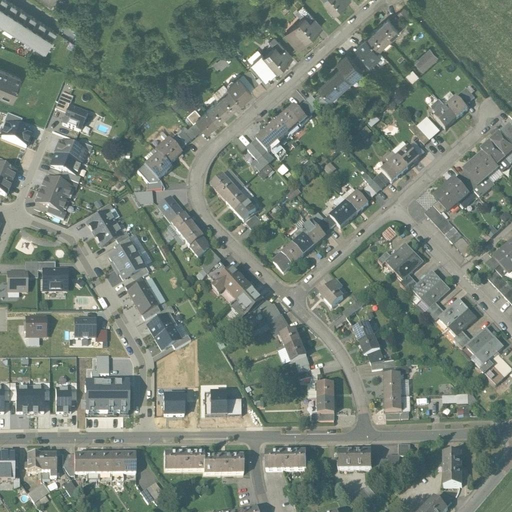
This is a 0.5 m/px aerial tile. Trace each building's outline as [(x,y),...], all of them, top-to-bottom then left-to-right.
[(7,0),(0,10),(0,23),(4,26),(16,6),(7,0)] [(344,0),(324,0),(336,12),(346,2),(344,0)] [(320,26),(302,5),(297,9),(303,17),(284,34),(296,47),(320,26)] [(26,12),(16,6),(4,26),(14,32),(26,12)] [(23,38),(36,18),(26,12),(14,32),(23,38)] [(391,21),(399,30),(404,26),(396,16),(395,16),(396,17),(392,21),(391,20),(391,21)] [(45,24),(36,18),(23,38),(33,44),(45,24)] [(378,28),(389,40),(399,31),(400,31),(399,30),(391,21),(388,18),(388,19),(378,28)] [(45,24),(33,44),(43,50),(55,30),(45,24)] [(367,38),(378,50),(379,50),(378,49),(389,40),(378,28),(367,38),(367,37),(367,38)] [(268,41),(273,46),(274,45),(279,51),(284,48),(273,36),(268,41)] [(367,38),(366,37),(357,46),(362,52),(370,60),(371,62),(381,53),(378,50),(367,38)] [(279,51),(274,45),(273,46),(263,55),(276,69),(287,59),(279,51)] [(284,48),(279,51),(287,59),(291,55),(284,48)] [(436,56),(429,49),(414,63),(421,70),(436,56)] [(358,56),(365,64),(370,60),(362,52),(358,56)] [(276,69),(263,55),(261,53),(249,63),(263,78),(264,80),(276,69)] [(352,59),(348,54),(337,63),(341,67),(352,79),(352,80),(363,71),(360,68),(352,59)] [(352,59),(360,68),(365,64),(358,56),(353,60),(353,59),(352,59)] [(263,78),(249,63),(245,67),(247,70),(257,81),(258,82),(263,78)] [(352,79),(341,67),(331,76),(342,88),(352,79)] [(408,74),(415,81),(421,75),(415,68),(408,74)] [(0,93),(11,99),(20,78),(0,69),(0,93)] [(247,70),(242,74),(252,85),(257,81),(247,70)] [(331,98),(342,88),(331,76),(320,86),(319,86),(331,99),(331,98)] [(251,92),(238,78),(226,87),(239,102),(251,92)] [(239,103),(239,102),(226,87),(224,84),(212,94),(218,100),(228,112),(239,103)] [(457,100),(465,108),(475,100),(467,91),(457,100)] [(73,100),(62,95),(55,112),(66,116),(69,109),(73,100)] [(307,104),(315,112),(319,108),(312,99),(311,100),(312,100),(307,104)] [(446,110),(456,121),(467,111),(467,112),(468,111),(465,108),(457,100),(457,99),(456,100),(446,110)] [(217,121),(228,112),(218,100),(207,109),(206,109),(206,110),(217,122),(217,121)] [(302,108),(310,117),(315,112),(307,104),(302,108)] [(217,122),(206,110),(200,115),(194,107),(186,114),(192,122),(195,120),(197,121),(204,130),(206,132),(206,131),(217,122)] [(278,124),(288,136),(298,127),(300,129),(307,123),(298,112),(295,108),(278,124)] [(298,112),(307,123),(312,119),(310,117),(302,108),(298,112)] [(69,109),(66,116),(62,127),(80,134),(88,116),(69,109)] [(456,121),(446,110),(435,119),(434,119),(445,131),(446,131),(456,121)] [(6,126),(18,131),(22,122),(7,116),(3,125),(6,126)] [(204,131),(204,130),(197,121),(192,125),(200,134),(199,133),(204,130),(204,131)] [(265,133),(277,146),(278,146),(277,146),(288,136),(278,124),(266,134),(266,133),(265,133)] [(199,135),(200,134),(192,125),(187,129),(187,130),(195,139),(195,138),(199,134),(199,135)] [(1,139),(26,149),(31,136),(18,131),(6,126),(1,139)] [(500,136),(511,149),(511,129),(510,127),(500,136)] [(434,138),(426,129),(417,138),(425,147),(425,146),(424,146),(433,138),(434,138)] [(195,139),(187,130),(182,134),(190,142),(190,143),(191,142),(190,142),(194,138),(195,139)] [(180,131),(168,142),(179,153),(186,147),(178,138),(182,134),(180,131)] [(277,146),(265,133),(255,142),(259,146),(267,155),(271,152),(272,154),(279,148),(278,146),(277,146)] [(148,145),(155,153),(168,142),(167,142),(168,141),(161,134),(148,145)] [(190,142),(182,134),(178,138),(186,147),(185,146),(190,142)] [(490,145),(505,160),(511,153),(511,149),(500,136),(490,145)] [(155,153),(158,156),(168,168),(181,156),(181,157),(179,153),(168,142),(168,141),(167,142),(168,142),(155,153)] [(56,154),(55,156),(81,167),(86,155),(77,151),(60,144),(59,147),(58,146),(55,153),(56,154)] [(79,145),(77,151),(86,155),(89,156),(92,150),(79,145)] [(483,156),(497,172),(501,176),(510,167),(505,160),(490,145),(481,153),(483,156)] [(267,155),(259,146),(259,147),(255,150),(263,159),(267,155)] [(408,148),(397,158),(408,170),(419,160),(420,160),(408,148)] [(263,159),(255,150),(250,155),(250,154),(249,154),(257,163),(263,159)] [(81,167),(55,156),(50,169),(64,174),(76,179),(81,167)] [(168,168),(158,156),(155,158),(157,160),(151,165),(150,163),(144,168),(144,167),(143,168),(144,168),(137,174),(146,185),(148,187),(156,186),(159,184),(157,182),(170,171),(168,168)] [(473,165),(488,181),(497,172),(483,156),(473,165)] [(408,170),(397,158),(387,168),(386,167),(381,173),(382,174),(390,183),(391,185),(397,180),(398,180),(397,179),(408,170)] [(478,190),(488,181),(473,165),(463,174),(478,190)] [(0,181),(11,186),(16,173),(0,166),(0,181)] [(76,179),(64,174),(61,180),(78,187),(80,181),(76,179)] [(386,187),(390,183),(382,174),(373,182),(381,191),(385,187),(386,187)] [(46,180),(41,192),(66,203),(71,191),(71,190),(59,185),(46,180)] [(61,180),(59,185),(71,190),(71,191),(75,193),(78,187),(61,180)] [(0,195),(6,198),(11,186),(0,181),(0,195)] [(377,194),(381,191),(373,182),(368,186),(377,195),(377,194)] [(444,191),(459,207),(468,198),(454,182),(444,191)] [(226,205),(238,194),(228,184),(229,183),(228,183),(216,194),(216,195),(216,194),(226,205)] [(146,194),(162,192),(161,185),(160,185),(159,184),(156,186),(148,187),(146,185),(146,194)] [(372,200),(377,195),(369,187),(364,191),(372,200)] [(459,207),(444,191),(434,200),(438,204),(446,213),(449,216),(459,207)] [(36,205),(49,210),(61,215),(62,215),(66,203),(41,192),(36,205)] [(368,206),(357,193),(357,194),(346,204),(357,216),(368,206)] [(247,205),(238,194),(226,205),(235,215),(235,216),(236,216),(243,224),(256,214),(248,204),(247,205)] [(340,231),(357,216),(346,204),(341,198),(334,204),(339,210),(330,218),(329,217),(325,221),(332,230),(336,226),(340,231)] [(157,210),(171,227),(183,217),(170,200),(157,210)] [(98,212),(101,217),(108,213),(108,214),(117,209),(113,203),(98,212)] [(446,213),(438,204),(434,208),(438,213),(442,217),(446,213)] [(438,213),(434,208),(425,216),(429,221),(438,213)] [(62,215),(61,215),(49,210),(47,216),(63,223),(66,216),(62,215)] [(87,225),(94,237),(115,225),(108,214),(108,213),(101,217),(87,225)] [(442,217),(438,213),(429,221),(433,225),(442,217)] [(183,217),(171,227),(170,228),(171,228),(180,239),(193,230),(184,218),(183,217)] [(255,217),(246,225),(246,226),(247,225),(251,229),(259,222),(255,217)] [(442,217),(433,225),(437,230),(446,222),(442,217)] [(322,236),(326,232),(319,225),(314,218),(310,222),(322,236)] [(328,234),(332,230),(325,221),(324,220),(319,225),(326,232),(328,234)] [(259,222),(251,229),(254,234),(254,235),(263,227),(259,222)] [(300,231),(316,249),(325,240),(322,236),(310,222),(300,231)] [(446,222),(437,230),(441,234),(450,226),(446,222)] [(94,237),(101,250),(115,241),(122,238),(122,237),(115,225),(94,237)] [(450,226),(441,234),(445,239),(454,230),(450,226)] [(201,241),(193,230),(180,239),(189,250),(188,251),(189,251),(197,261),(205,255),(210,252),(202,241),(202,240),(201,241)] [(383,237),(390,244),(397,237),(390,230),(383,237)] [(454,230),(445,239),(449,243),(458,235),(454,230)] [(293,246),(303,258),(314,248),(315,249),(316,249),(300,231),(290,239),(295,244),(293,246)] [(122,238),(115,241),(118,246),(134,238),(130,232),(122,237),(122,238)] [(462,240),(458,235),(449,243),(453,248),(461,241),(462,240)] [(465,245),(461,241),(453,248),(457,253),(465,245)] [(469,250),(465,245),(457,253),(461,257),(469,250)] [(114,272),(138,258),(131,246),(109,259),(112,265),(110,266),(114,272)] [(303,258),(293,246),(282,256),(282,255),(282,256),(273,264),(284,276),(292,268),(293,268),(293,267),(303,258)] [(415,257),(406,246),(391,260),(385,266),(386,266),(395,276),(415,257)] [(473,254),(469,250),(461,257),(465,261),(473,254)] [(215,258),(210,252),(205,255),(211,262),(215,258)] [(511,277),(511,262),(504,255),(494,264),(500,270),(509,279),(509,280),(511,277)] [(386,266),(385,266),(391,260),(387,256),(378,264),(383,269),(386,266)] [(424,266),(415,257),(395,276),(403,285),(404,285),(409,280),(424,266)] [(145,270),(138,258),(114,272),(117,278),(119,277),(122,283),(145,270)] [(207,278),(220,265),(221,264),(215,258),(211,262),(201,271),(207,278)] [(25,265),(25,276),(27,276),(26,281),(37,281),(37,274),(37,265),(25,265)] [(43,273),(55,273),(55,265),(37,265),(37,274),(43,273)] [(215,287),(229,275),(220,265),(207,278),(215,287)] [(504,283),(509,279),(500,270),(496,274),(500,279),(504,283)] [(237,305),(252,292),(255,289),(251,285),(248,288),(245,284),(233,271),(229,275),(215,287),(212,289),(219,297),(225,292),(230,297),(232,296),(237,301),(235,302),(237,305)] [(66,294),(66,273),(55,273),(43,273),(43,294),(66,294)] [(491,287),(500,279),(496,274),(487,282),(491,287)] [(421,304),(442,285),(433,275),(418,289),(412,294),(413,295),(421,304)] [(7,295),(27,295),(26,281),(27,276),(25,276),(7,276),(7,295)] [(504,283),(500,279),(491,287),(495,291),(504,283)] [(124,289),(127,295),(143,285),(140,280),(124,289)] [(405,293),(414,284),(409,280),(404,285),(403,285),(400,288),(405,293)] [(342,291),(336,283),(320,297),(332,311),(343,301),(338,295),(342,291)] [(504,283),(495,291),(499,296),(508,288),(504,283)] [(412,294),(418,289),(414,284),(405,293),(410,298),(413,295),(412,294)] [(127,295),(134,307),(151,297),(144,285),(143,285),(127,295)] [(451,295),(442,285),(421,304),(430,314),(431,314),(436,309),(451,295)] [(511,291),(508,288),(499,296),(503,300),(511,292),(511,291)] [(257,298),(252,292),(237,305),(230,311),(243,324),(253,315),(264,305),(263,305),(257,298)] [(511,292),(503,300),(508,304),(511,300),(511,292)] [(134,307),(141,319),(157,310),(158,309),(151,297),(134,307)] [(360,302),(343,315),(343,316),(344,315),(347,320),(346,320),(347,321),(364,307),(360,302)] [(265,327),(267,326),(281,318),(275,307),(273,308),(265,303),(263,305),(264,305),(253,315),(256,318),(262,315),(266,321),(263,323),(265,327)] [(448,333),(469,314),(459,304),(445,318),(439,323),(439,324),(448,333)] [(159,323),(170,316),(173,314),(170,309),(160,315),(156,317),(159,323)] [(441,313),(436,309),(431,314),(430,314),(427,317),(432,321),(441,313)] [(157,310),(141,319),(144,324),(156,317),(160,315),(157,310)] [(439,323),(445,318),(441,313),(432,321),(436,326),(439,324),(439,323)] [(478,324),(469,314),(448,333),(457,342),(457,343),(463,337),(478,324)] [(154,341),(173,330),(177,328),(170,316),(159,323),(147,329),(154,341)] [(280,338),(290,334),(281,318),(267,326),(275,340),(281,338),(280,338)] [(45,341),(45,322),(26,322),(26,327),(24,327),(24,336),(26,336),(26,341),(32,341),(32,342),(39,342),(39,341),(45,341)] [(94,323),(74,323),(74,342),(94,342),(94,333),(94,323)] [(354,332),(359,345),(374,339),(369,326),(369,325),(353,332),(354,332)] [(154,341),(161,353),(172,347),(180,342),(173,330),(154,341)] [(286,351),(301,345),(295,332),(290,334),(280,338),(281,338),(286,351)] [(94,333),(94,342),(95,345),(106,345),(106,334),(94,333)] [(475,362),(495,343),(486,333),(471,346),(466,352),(475,362)] [(458,350),(467,342),(463,337),(457,343),(457,342),(454,345),(458,350)] [(180,342),(172,347),(175,353),(190,343),(187,338),(180,342)] [(380,353),(374,339),(359,345),(365,359),(364,359),(367,358),(371,367),(385,365),(380,354),(380,353)] [(466,352),(471,346),(467,342),(458,350),(463,355),(466,352)] [(504,352),(495,343),(475,362),(484,371),(490,366),(498,359),(504,352)] [(308,363),(301,345),(286,351),(280,353),(286,367),(296,363),(297,370),(309,367),(308,363)] [(108,359),(96,359),(96,374),(91,374),(91,378),(91,382),(98,382),(98,377),(108,377),(108,359)] [(498,359),(490,366),(494,371),(502,364),(498,359)] [(385,365),(371,367),(372,373),(384,371),(395,369),(394,363),(385,365)] [(511,374),(502,364),(494,371),(486,379),(496,390),(511,374)] [(486,379),(494,371),(490,366),(484,371),(481,374),(486,379)] [(310,373),(309,367),(297,370),(299,376),(310,373)] [(312,379),(310,373),(299,376),(300,382),(312,379)] [(384,385),(401,384),(401,377),(384,377),(384,385)] [(385,400),(401,399),(400,385),(401,385),(401,384),(384,385),(385,386),(385,400)] [(127,386),(85,386),(86,416),(127,416),(127,386)] [(318,387),(318,402),(334,401),(333,387),(334,387),(334,386),(318,386),(318,387)] [(15,391),(15,405),(15,417),(22,417),(22,419),(26,419),(26,417),(29,417),(29,391),(15,391)] [(29,391),(29,417),(32,417),(32,418),(37,418),(37,417),(43,416),(43,404),(43,391),(29,391)] [(70,392),(55,393),(55,417),(62,416),(62,418),(67,418),(67,416),(70,416),(70,404),(70,392)] [(226,396),(204,396),(204,419),(227,419),(227,403),(226,396)] [(470,397),(445,398),(445,407),(470,406),(470,397)] [(183,399),(163,399),(163,419),(183,419),(183,399)] [(401,399),(385,400),(386,415),(402,414),(401,414),(401,399)] [(334,416),(334,401),(318,402),(318,416),(318,417),(320,417),(334,416)] [(242,403),(227,403),(227,419),(242,418),(242,403)] [(402,414),(386,415),(386,416),(387,416),(387,421),(386,421),(386,422),(409,421),(409,413),(402,414)] [(399,458),(399,459),(410,459),(410,447),(399,448),(399,458)] [(283,455),(266,455),(266,473),(306,473),(306,455),(289,455),(289,454),(283,454),(283,455)] [(372,454),(338,455),(338,473),(372,472),(372,463),(372,454)] [(181,456),(164,457),(164,475),(204,475),(204,460),(204,456),(187,456),(181,456)] [(461,456),(443,456),(444,489),(462,489),(461,456)] [(111,484),(123,484),(122,457),(110,458),(111,484)] [(135,457),(122,457),(123,484),(135,483),(135,457)] [(13,458),(4,458),(4,484),(13,484),(13,482),(13,464),(13,458)] [(34,476),(41,476),(41,458),(27,458),(27,466),(24,466),(24,470),(27,470),(27,476),(34,476)] [(56,458),(41,458),(41,476),(49,476),(49,482),(56,482),(56,458)] [(74,478),(74,458),(62,458),(62,471),(64,471),(69,479),(74,479),(74,478)] [(74,478),(86,478),(86,458),(74,458),(74,478)] [(86,478),(99,478),(98,458),(86,458),(86,478)] [(99,484),(111,484),(110,458),(98,458),(99,478),(99,484)] [(372,463),(372,472),(372,473),(388,473),(388,469),(399,469),(399,459),(399,458),(388,458),(388,462),(372,463)] [(204,478),(243,478),(243,459),(226,460),(226,459),(220,459),(220,460),(204,460),(204,475),(204,478)] [(70,485),(63,489),(70,500),(77,495),(70,485)] [(150,489),(157,500),(162,497),(155,486),(150,489)] [(34,507),(49,496),(42,487),(27,498),(34,507)] [(375,496),(368,488),(351,503),(358,511),(375,496)] [(145,493),(152,503),(157,500),(150,489),(145,493)] [(145,493),(140,496),(147,507),(152,503),(145,493)] [(157,500),(152,503),(155,508),(168,499),(165,495),(162,497),(157,500)] [(422,511),(447,511),(434,499),(422,511)]
